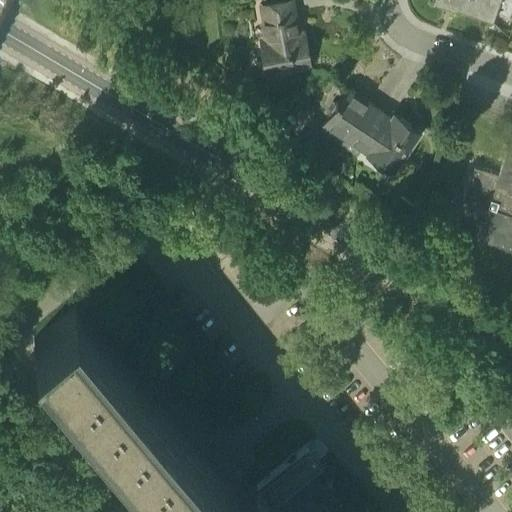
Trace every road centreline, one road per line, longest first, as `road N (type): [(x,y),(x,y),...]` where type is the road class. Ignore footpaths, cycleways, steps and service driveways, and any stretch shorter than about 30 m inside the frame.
road 1 (tertiary): [(511,346),(0,30)]
road 2 (residential): [(511,64),(407,28),(388,0)]
